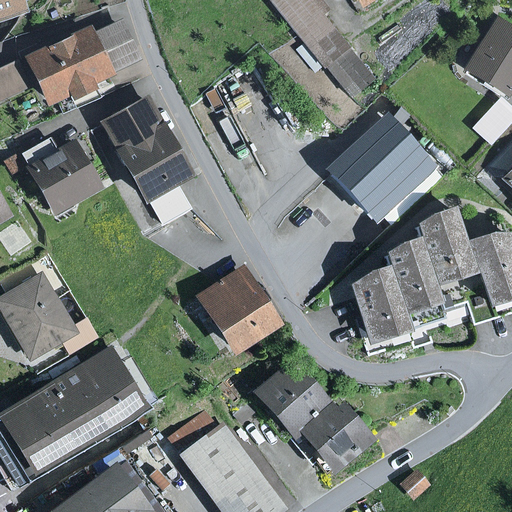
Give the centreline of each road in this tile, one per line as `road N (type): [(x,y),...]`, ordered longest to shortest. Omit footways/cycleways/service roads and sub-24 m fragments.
road 1 (residential): [(507,370),(374,373),(334,356),(209,178),(139,0)]
road 2 (residential): [(326,511),(479,407),(507,370)]
